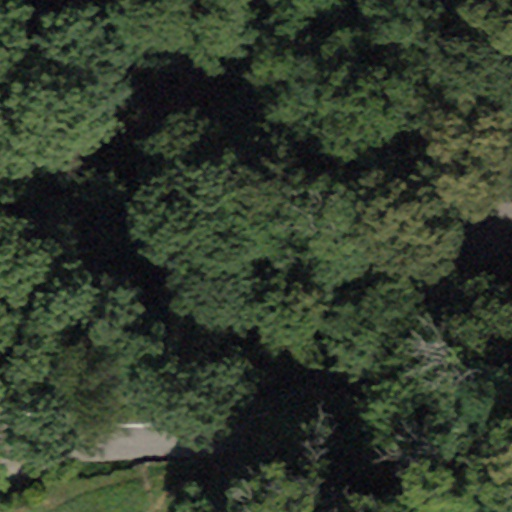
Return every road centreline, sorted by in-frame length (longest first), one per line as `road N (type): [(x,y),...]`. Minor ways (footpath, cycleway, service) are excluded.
road 1 (unclassified): [(511,212),(404,367),(340,413),(223,438),(100,443),(38,435)]
road 2 (track): [(0,210),(79,178),(144,132),(190,91),(249,0)]
